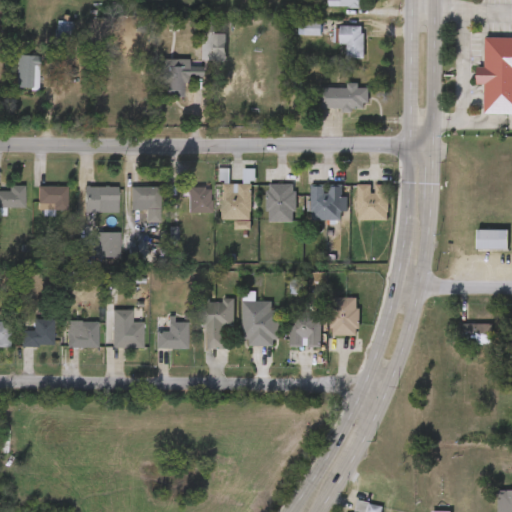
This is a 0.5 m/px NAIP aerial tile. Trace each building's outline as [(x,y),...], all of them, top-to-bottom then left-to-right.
[(313,21),(347,22),(347,5),(353,5),(352,0),(317,0),(317,11),(313,11),(313,21)] [(56,35),(40,36),(40,49),(56,49),(56,35)] [(304,36),(281,36),(281,49),(304,49),(304,36)] [(511,114),(485,114),(485,85),(478,85),(478,68),(486,68),(486,38),(511,38),(511,114)] [(347,41),(318,40),(318,58),(331,59),(331,73),(347,73),(347,41)] [(0,74),(0,102),(21,103),(22,70),(0,69),(0,74)] [(171,73),(144,73),(144,108),(168,108),(168,90),(184,90),(184,81),(171,81),(171,73)] [(332,102),(302,102),(301,122),(327,123),(327,127),(336,127),(336,122),(350,123),(351,102),(341,102),(341,97),(332,97),(332,102)] [(213,198),(213,183),(201,183),(201,195),(204,195),(204,234),(234,234),(235,190),(226,190),(226,198),(213,198)] [(251,185),(251,220),(220,220),(220,185),(251,185)] [(293,185),(293,223),(268,223),(268,185),(293,185)] [(390,221),(358,221),(358,185),(373,185),(389,185),(390,221)] [(4,208),(4,215),(0,215),(0,192),(9,192),(9,187),(24,187),(24,208),(4,208)] [(66,187),(66,212),(39,212),(39,187),(66,187)] [(118,214),(85,214),(85,187),(118,187),(118,214)] [(160,187),(160,210),(130,210),(130,187),(160,187)] [(312,221),(311,187),(343,187),(343,221),(312,221)] [(189,214),(189,189),(211,189),(211,214),(189,214)] [(251,236),(276,236),(277,198),(252,198),(251,236)] [(325,234),(325,226),(331,226),(331,211),(326,211),(326,199),(312,199),(312,207),(308,207),(308,198),(295,198),(295,234),(325,234)] [(371,198),(356,199),(341,199),(342,235),(372,234),(371,198)] [(50,201),(21,200),(21,224),(50,224),(50,201)] [(100,201),(67,200),(67,226),(100,227),(100,201)] [(142,201),(114,201),(114,218),(127,218),(128,236),(143,236),(142,201)] [(171,202),(172,227),(194,227),(193,201),(171,202)] [(511,250),(477,250),(477,230),(511,230),(511,250)] [(93,259),(93,233),(119,233),(119,259),(93,259)] [(234,235),(218,234),(218,244),(234,244),(234,235)] [(491,244),(460,244),(460,263),(491,263),(491,244)] [(511,263),(511,244),(500,244),(500,264),(511,263)] [(77,271),(102,271),(102,247),(77,246),(77,271)] [(331,336),(331,298),(358,298),(358,336),(331,336)] [(205,328),(199,328),(200,301),(233,302),(232,350),(205,349),(205,328)] [(279,311),(279,347),(243,347),(243,302),(272,302),(272,311),(279,311)] [(188,363),(210,363),(210,344),(217,345),(218,313),(206,312),(206,316),(185,316),(185,340),(189,340),(188,363)] [(342,312),(316,312),(315,349),(341,350),(342,312)] [(321,348),(290,348),(290,314),(321,314),(321,348)] [(261,360),(262,325),(256,324),(256,316),(226,315),(226,352),(233,352),(233,360),(261,360)] [(21,348),(21,331),(33,331),(33,320),(53,320),(53,348),(21,348)] [(0,323),(9,323),(9,346),(0,346),(0,323)] [(97,348),(66,348),(66,331),(78,331),(78,323),(97,323),(97,348)] [(143,348),(112,348),(112,331),(119,331),(119,323),(143,323),(143,348)] [(187,349),(156,349),(156,333),(168,333),(168,323),(187,323),(187,349)] [(116,324),(96,324),(95,361),(126,362),(126,336),(115,336),(116,324)] [(492,324),(492,344),(459,344),(459,324),(492,324)] [(304,361),(305,329),(274,329),(274,361),(289,361),(304,361)] [(36,360),(36,333),(16,333),(16,344),(4,344),(4,360),(36,360)] [(81,362),(81,336),(62,336),(62,344),(50,344),(50,361),(81,362)] [(169,336),(151,337),(151,346),(138,346),(139,363),(170,362),(169,336)] [(442,359),(476,358),(476,338),(441,338),(442,359)] [(511,511),(497,511),(498,491),(511,491),(511,511)]
